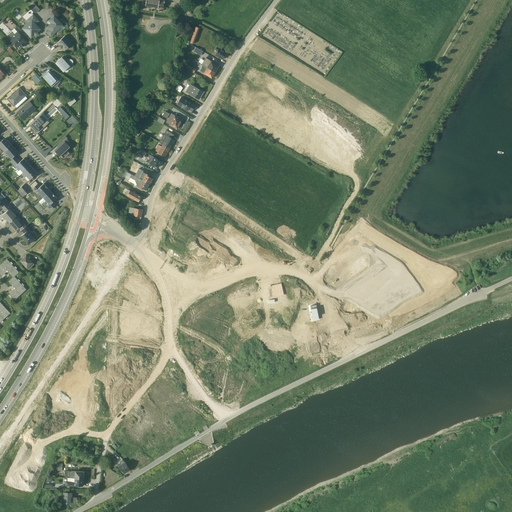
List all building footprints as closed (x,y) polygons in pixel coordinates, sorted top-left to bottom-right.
[(145,0),(145,6),(154,7),(162,8),(163,0),(145,0)] [(22,27),(31,37),(34,34),(35,35),(37,32),(40,29),(36,24),(39,21),(32,13),(33,12),(31,9),(23,16),(28,22),(22,27)] [(62,29),(65,27),(63,25),(62,24),(59,20),(54,15),(48,20),(51,23),(47,27),(49,29),(46,32),(50,36),(55,31),(58,34),(63,29),(62,29)] [(200,28),(195,26),(190,42),(193,44),(198,31),(199,31),(200,28)] [(7,36),(18,48),(21,46),(22,47),(25,45),(24,43),(26,41),(14,28),(11,30),(12,31),(7,36)] [(65,35),(58,42),(58,43),(60,45),(59,46),(61,48),(61,47),(63,50),(65,50),(72,43),(65,35)] [(222,60),(226,52),(217,46),(214,49),(217,51),(215,55),(222,60)] [(64,59),(62,57),(55,63),(63,72),(72,63),(73,62),(73,61),(73,60),(72,59),(71,59),(70,59),(69,59),(68,60),(66,57),(64,59)] [(206,57),(202,64),(203,65),(215,72),(219,65),(206,57)] [(186,63),(184,67),(185,68),(191,71),(193,73),(196,69),(186,63)] [(203,73),(211,77),(215,72),(203,65),(200,70),(203,72),(203,73)] [(191,71),(185,68),(184,69),(183,69),(181,74),(182,75),(182,76),(186,79),(191,71)] [(49,70),(42,76),(52,86),(53,85),(56,87),(62,78),(53,72),(52,73),(49,70)] [(35,74),(31,78),(36,83),(40,80),(35,74)] [(204,91),(190,83),(185,91),(199,99),(204,91)] [(11,94),(6,98),(14,106),(26,95),(19,87),(15,91),(15,90),(11,94)] [(64,99),(70,105),(76,100),(71,93),(64,99)] [(195,105),(181,97),(176,103),(191,112),(195,105)] [(36,107),(30,101),(17,112),(23,119),(36,107)] [(183,119),(171,113),(166,122),(169,124),(177,129),(183,119)] [(41,114),(30,124),(32,127),(31,128),(34,130),(37,132),(48,121),(41,114)] [(138,129),(141,131),(146,125),(143,122),(138,129)] [(133,135),(136,137),(141,131),(138,129),(133,135)] [(165,134),(160,142),(169,149),(175,140),(165,134)] [(67,138),(65,136),(56,144),(58,147),(64,140),(70,146),(72,144),(66,139),(67,138)] [(0,146),(4,151),(12,144),(7,139),(5,138),(4,138),(3,139),(2,140),(0,138),(0,146)] [(70,146),(64,140),(58,147),(54,150),(57,153),(58,153),(60,155),(61,155),(64,158),(69,152),(66,150),(70,146)] [(169,149),(160,142),(155,150),(158,152),(157,152),(165,157),(169,149)] [(12,163),(18,158),(15,155),(18,152),(12,144),(4,151),(2,153),(5,156),(7,154),(11,158),(9,160),(12,163)] [(142,154),(147,157),(149,154),(139,147),(136,152),(141,155),(142,154)] [(162,161),(151,155),(147,162),(149,163),(149,164),(154,166),(155,165),(158,167),(162,161)] [(23,172),(30,165),(24,158),(20,161),(18,158),(12,163),(18,170),(20,169),(23,172)] [(37,173),(30,165),(23,172),(21,173),(28,181),(37,173)] [(135,175),(150,184),(153,178),(149,176),(150,175),(145,172),(146,172),(138,168),(135,175)] [(125,170),(122,175),(129,179),(130,177),(135,180),(136,184),(138,185),(137,186),(142,189),(143,188),(147,189),(150,184),(135,175),(125,170)] [(38,183),(32,188),(34,191),(33,192),(40,200),(50,190),(44,183),(40,186),(38,183)] [(22,192),(20,194),(23,197),(25,195),(30,191),(27,187),(22,192)] [(133,191),(128,189),(125,194),(138,201),(141,196),(135,192),(136,191),(134,190),(133,191)] [(57,198),(50,190),(43,197),(39,201),(41,204),(46,200),(44,202),(46,204),(46,205),(50,209),(56,204),(54,201),(57,198)] [(0,196),(0,205),(0,206),(3,209),(9,203),(4,197),(2,199),(0,196)] [(9,203),(3,209),(6,212),(2,215),(9,222),(15,217),(16,215),(13,212),(15,210),(9,203)] [(140,220),(142,209),(131,207),(130,212),(133,215),(135,215),(134,218),(140,220)] [(15,217),(9,222),(16,230),(19,226),(22,230),(26,225),(23,222),(21,224),(15,217)] [(26,225),(22,230),(21,230),(24,233),(21,236),(28,244),(35,238),(33,235),(34,234),(29,229),(30,228),(27,225),(26,225)] [(28,269),(34,264),(33,262),(35,261),(32,257),(30,259),(26,254),(20,260),(28,269)] [(7,259),(1,264),(6,270),(8,270),(13,266),(13,265),(7,259)] [(13,266),(8,270),(8,272),(13,277),(14,276),(19,272),(13,266)] [(15,287),(20,283),(20,282),(14,276),(13,277),(8,281),(13,287),(15,287)] [(15,287),(15,289),(20,294),(26,289),(21,283),(20,283),(15,287)] [(15,299),(20,294),(15,289),(13,288),(9,293),(15,299)] [(0,311),(0,314),(3,318),(4,318),(10,313),(5,307),(0,311)] [(86,317),(88,313),(76,307),(74,311),(86,317)] [(120,461),(117,463),(118,465),(118,466),(120,469),(122,469),(124,472),(130,468),(125,461),(122,459),(120,460),(120,461)] [(67,477),(83,478),(84,470),(65,469),(65,477),(67,477)] [(75,485),(83,485),(83,481),(84,481),(84,479),(83,479),(83,478),(67,477),(67,480),(66,480),(65,485),(75,486),(75,485)] [(64,492),(63,501),(70,502),(70,501),(77,501),(76,502),(77,502),(77,497),(70,496),(70,495),(71,495),(72,492),(64,492)]
